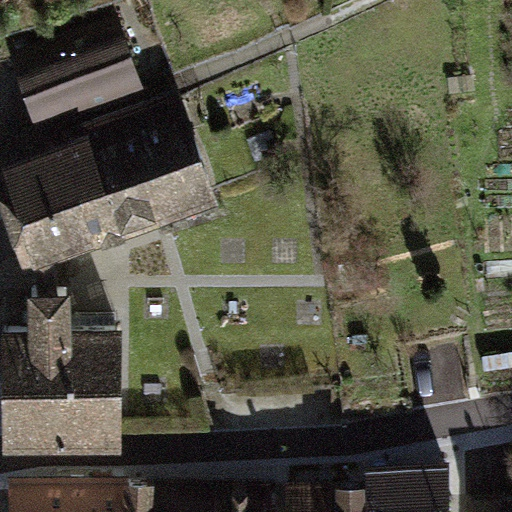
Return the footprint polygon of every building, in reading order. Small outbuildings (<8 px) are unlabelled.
[(120,24),(18,58),(39,120),(140,86),(120,24)] [(210,193),(182,112),(0,174),(28,255),(210,193)] [(6,325),(5,434),(118,434),(119,322),(67,322),(67,288),(32,287),(32,325),(6,325)] [(460,511),(460,458),(372,459),(373,477),(372,511),(460,511)] [(329,511),(329,477),(287,477),(286,511),(329,511)] [(372,511),(373,477),(329,477),(329,511),(372,511)] [(127,511),(127,482),(8,480),(7,511),(127,511)] [(262,511),(263,482),(127,482),(127,511),(262,511)]
